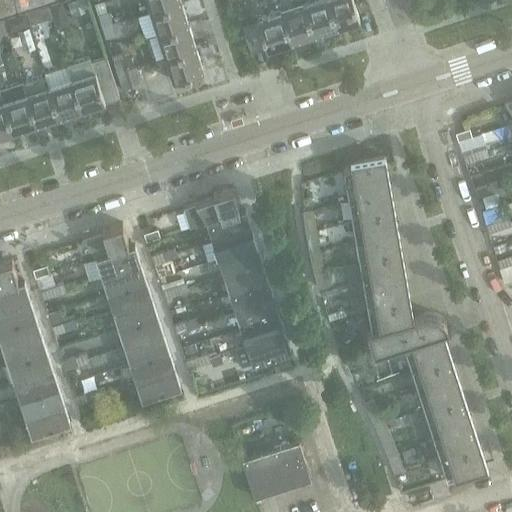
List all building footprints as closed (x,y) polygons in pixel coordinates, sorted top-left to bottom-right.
[(14,0),(1,0),(7,15),(18,11),(14,0)] [(26,0),(14,0),(18,11),(29,7),(26,0)] [(180,0),(145,0),(150,12),(181,2),(180,0)] [(327,0),(316,0),(303,4),(313,36),(336,28),(327,0)] [(353,0),(327,0),(336,28),(360,21),(353,0)] [(60,2),(49,6),(52,17),(52,18),(64,14),(60,2)] [(106,8),(104,2),(95,5),(97,11),(106,8)] [(150,12),(138,16),(145,38),(157,35),(189,24),(181,2),(150,12)] [(303,4),(280,12),(291,43),(313,36),(303,4)] [(49,6),(27,13),(31,24),(52,17),(49,6)] [(109,12),(98,16),(102,27),(112,24),(109,12)] [(267,51),(291,43),(280,12),(257,19),(267,51)] [(26,13),(17,16),(20,28),(30,25),(26,13)] [(112,24),(102,27),(106,39),(116,35),(112,24)] [(189,24),(157,35),(164,58),(196,47),(189,24)] [(196,47),(164,58),(172,81),(204,71),(196,47)] [(122,53),(111,56),(117,73),(127,70),(123,57),(122,53)] [(90,57),(67,64),(68,67),(72,79),(82,111),(119,99),(106,57),(91,62),(90,57)] [(127,70),(117,73),(123,91),(133,88),(132,84),(130,77),(139,74),(137,67),(134,68),(127,70)] [(45,75),(22,82),(26,94),(36,126),(59,118),(49,87),(45,75)] [(72,79),(49,87),(59,118),(82,111),(72,79)] [(22,82),(0,89),(0,91),(13,133),(36,126),(26,94),(22,82)] [(0,91),(0,137),(13,133),(0,91)] [(456,133),(458,141),(472,137),(469,128),(456,133)] [(486,148),(474,151),(477,160),(489,156),(486,148)] [(474,151),(463,155),(466,163),(477,160),(474,151)] [(384,155),(351,166),(343,169),(347,191),(387,178),(388,178),(382,158),(385,158),(384,155)] [(387,178),(347,191),(349,201),(387,188),(390,187),(387,178)] [(497,183),(485,186),(488,195),(499,191),(497,183)] [(485,186),(474,190),(477,198),(488,195),(485,186)] [(183,212),(176,214),(181,230),(188,227),(189,228),(207,222),(240,212),(238,205),(239,204),(236,196),(233,188),(213,194),(214,197),(182,208),(183,212)] [(387,188),(349,201),(352,221),(391,209),(394,208),(387,188)] [(391,209),(352,221),(356,241),(395,229),(397,228),(391,209)] [(240,212),(207,222),(213,241),(251,228),(245,210),(240,212)] [(312,211),(304,212),(306,227),(314,226),(312,211)] [(508,218),(497,222),(499,230),(511,226),(508,218)] [(497,222),(485,225),(488,234),(499,230),(497,222)] [(123,223),(102,230),(103,233),(85,239),(97,258),(129,247),(127,240),(128,240),(123,223)] [(213,241),(202,244),(208,262),(219,258),(257,246),(251,228),(213,241)] [(144,234),(146,242),(161,237),(158,229),(154,231),(144,234)] [(395,229),(356,241),(359,262),(398,249),(401,248),(395,229)] [(315,232),(307,233),(310,248),(318,246),(315,232)] [(129,247),(97,258),(102,276),(141,264),(135,246),(129,247)] [(257,246),(219,258),(224,276),(263,263),(257,246)] [(174,248),(163,252),(165,260),(177,257),(174,248)] [(398,249),(359,262),(363,282),(403,269),(404,269),(398,249)] [(165,260),(163,252),(151,256),(154,264),(165,260)] [(319,252),(311,254),(314,268),(322,266),(319,252)] [(508,256),(497,260),(499,268),(511,265),(508,256)] [(0,289),(19,283),(16,276),(17,276),(12,259),(0,262),(0,289)] [(263,263),(224,276),(230,293),(268,281),(263,263)] [(141,264),(102,276),(108,294),(146,281),(141,264)] [(35,278),(49,273),(47,265),(33,270),(35,278)] [(403,269),(363,282),(365,292),(403,279),(406,278),(403,269)] [(511,279),(511,271),(500,275),(503,283),(511,279)] [(324,272),(315,274),(319,288),(327,286),(324,272)] [(403,279),(365,292),(368,312),(406,299),(410,298),(403,279)] [(146,281),(108,294),(114,311),(152,299),(146,281)] [(268,281),(230,293),(236,311),(274,298),(268,281)] [(19,283),(0,289),(0,309),(30,300),(24,282),(19,283)] [(185,283),(174,287),(177,296),(188,292),(185,283)] [(64,284),(52,288),(55,296),(67,292),(64,284)] [(177,296),(174,287),(162,290),(165,299),(177,296)] [(43,300),(55,296),(52,288),(40,292),(43,300)] [(274,298),(236,311),(241,328),(280,316),(274,298)] [(152,299),(114,311),(119,329),(158,316),(152,299)] [(406,299),(368,312),(371,330),(412,317),(406,299)] [(30,300),(0,309),(0,328),(36,317),(30,300)] [(424,313),(414,317),(412,317),(371,330),(367,331),(374,353),(403,343),(406,353),(446,340),(443,330),(451,328),(451,326),(449,323),(447,320),(444,318),(441,316),(438,315),(434,314),(431,313),(427,313),(424,313)] [(158,316),(119,329),(125,346),(163,334),(158,316)] [(280,316),(241,328),(247,346),(285,333),(280,316)] [(36,317),(0,328),(0,337),(3,347),(41,335),(36,317)] [(196,318),(185,322),(188,331),(199,327),(196,318)] [(75,319),(63,323),(66,331),(78,328),(75,319)] [(188,331),(185,322),(174,325),(177,334),(188,331)] [(63,323),(52,327),(55,335),(66,331),(63,323)] [(285,333),(247,346),(253,364),(291,351),(285,333)] [(163,334),(125,346),(131,364),(169,352),(163,334)] [(41,335),(3,347),(9,365),(47,352),(41,335)] [(446,340),(406,353),(412,372),(452,359),(446,340)] [(47,352),(9,365),(15,382),(53,370),(47,352)] [(169,352),(131,364),(136,381),(175,369),(169,352)] [(208,353),(196,357),(199,366),(211,363),(208,353)] [(86,354),(74,358),(77,366),(89,362),(86,354)] [(199,366),(196,357),(185,361),(188,370),(199,366)] [(74,358),(63,361),(66,370),(77,366),(74,358)] [(452,359),(412,372),(419,391),(459,378),(452,359)] [(175,369),(136,381),(142,400),(180,387),(175,369)] [(53,370),(15,382),(20,400),(58,387),(53,370)] [(459,378),(419,391),(425,411),(465,398),(459,378)] [(58,387),(20,400),(26,417),(64,405),(58,387)] [(97,389),(86,393),(89,401),(100,398),(97,389)] [(86,393),(74,396),(77,405),(89,401),(86,393)] [(465,398),(425,411),(431,430),(471,417),(465,398)] [(373,400),(365,404),(372,417),(379,413),(373,400)] [(64,405),(26,417),(32,435),(70,423),(64,405)] [(471,417),(431,430),(434,439),(474,426),(471,417)] [(382,418),(374,422),(381,435),(388,431),(382,418)] [(474,426),(434,439),(441,459),(480,446),(474,426)] [(383,440),(388,454),(396,450),(391,437),(383,440)] [(242,460),(254,498),(311,479),(299,441),(242,460)] [(480,446),(441,459),(447,478),(487,465),(480,446)] [(390,458),(395,472),(403,470),(398,456),(390,458)]
